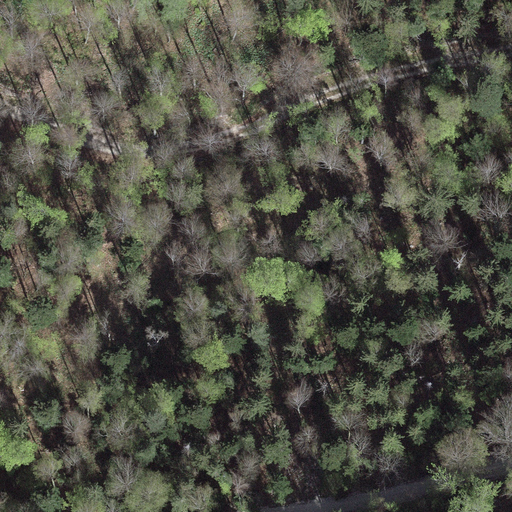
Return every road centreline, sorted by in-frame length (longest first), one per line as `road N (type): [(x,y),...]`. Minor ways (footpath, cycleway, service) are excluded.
road 1 (track): [(0,99),(92,144),(177,145),(369,73),(511,47)]
road 2 (track): [(511,463),(379,502),(289,511)]
